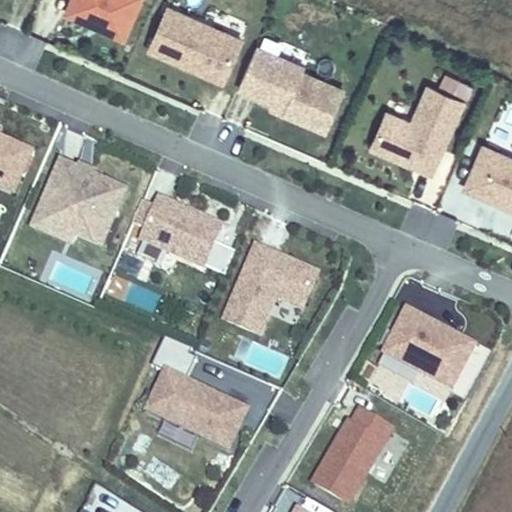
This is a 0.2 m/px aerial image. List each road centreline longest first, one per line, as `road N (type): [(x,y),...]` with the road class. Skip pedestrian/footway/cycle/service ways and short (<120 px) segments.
road 1 (residential): [(420,252),(0,65)]
road 2 (residential): [(238,511),(384,277),(420,252)]
road 3 (unclassified): [(511,379),(439,511)]
